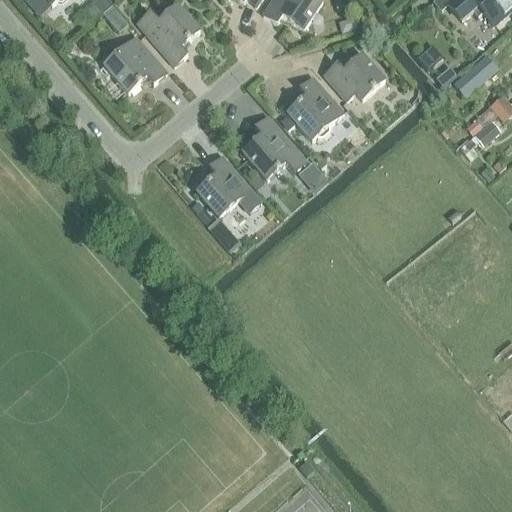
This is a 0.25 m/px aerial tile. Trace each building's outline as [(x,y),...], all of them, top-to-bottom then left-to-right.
[(43,0),(52,10),(58,5),(63,6),(69,0),(43,0)] [(102,0),(98,0),(92,5),(103,17),(111,10),(102,0)] [(246,4),(257,11),(264,0),(225,0),(229,4),(232,0),(234,0),(245,7),(246,4)] [(278,29),(284,21),(304,35),(324,6),(314,0),(276,0),(263,19),(278,29)] [(477,22),(483,18),(494,31),(511,14),(511,0),(454,0),(446,8),(448,11),(461,26),(472,16),(477,22)] [(178,10),(160,26),(151,16),(138,28),(175,71),(188,59),(182,52),(201,36),(178,10)] [(112,11),(103,18),(120,37),(128,29),(112,11)] [(137,42),(104,70),(129,98),(148,82),(154,89),(168,78),(137,42)] [(433,50),(419,62),(429,74),(443,62),(433,50)] [(345,75),(338,68),(325,80),(347,106),(357,97),(363,105),(386,85),(363,59),(345,75)] [(463,80),(475,93),(497,74),(485,61),(463,80)] [(450,71),(436,83),(443,92),(449,87),(457,79),(450,71)] [(288,117),(313,146),(318,141),(323,141),(330,136),(330,131),(345,118),(314,82),(300,94),(307,101),(288,117)] [(503,101),(491,111),(497,119),(510,108),(503,101)] [(511,111),(510,108),(497,119),(504,126),(511,119),(511,111)] [(297,127),(289,118),(281,125),(289,134),(297,127)] [(262,140),(243,157),(268,185),(286,169),(295,178),(308,166),(269,121),(255,133),(262,140)] [(473,140),(481,132),(475,126),(467,133),(473,140)] [(484,133),(493,144),(502,136),(493,126),(484,133)] [(216,180),(198,196),(220,222),(239,206),(249,218),(263,206),(252,194),(223,161),(210,173),(216,180)] [(314,167),(301,179),(315,196),(329,184),(314,167)] [(258,180),(251,186),(257,194),(264,187),(258,180)] [(204,213),(198,218),(207,228),(213,223),(204,213)]
